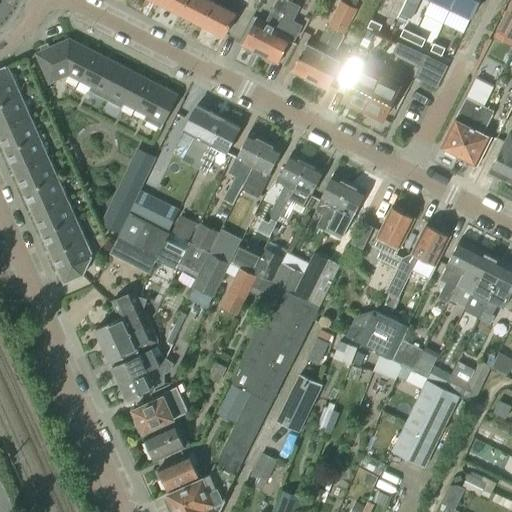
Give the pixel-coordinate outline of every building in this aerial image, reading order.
[(180,14),(187,0),(160,0),(159,3),(180,14)] [(187,0),(180,14),(202,25),(214,3),(208,0),(187,0)] [(276,0),(272,8),(264,24),(255,20),(242,45),(244,46),(245,48),(250,51),(253,50),(260,54),(285,4),(276,0)] [(453,0),(430,0),(429,1),(449,10),(453,0)] [(453,0),(449,10),(470,20),(478,0),(453,0)] [(511,0),(495,32),(511,40),(511,0)] [(335,31),(348,5),(339,1),(326,26),(335,31)] [(202,25),(224,36),(235,14),(214,3),(202,25)] [(285,4),(260,54),(268,58),(268,61),(274,63),(276,63),(278,63),(291,38),(282,34),(294,9),(285,4)] [(348,5),(335,31),(344,35),(357,10),(348,5)] [(381,25),(371,20),(367,27),(378,33),(381,25)] [(303,76),(310,80),(335,31),(326,26),(314,50),(305,45),(292,70),(294,71),(294,74),(300,77),(303,76)] [(403,29),(400,36),(411,41),(414,34),(403,29)] [(326,88),(328,89),(341,64),(332,59),(344,35),(335,31),(310,80),(318,83),(318,86),(324,89),(326,88)] [(411,41),(421,47),(425,39),(414,34),(411,41)] [(511,45),(488,36),(474,71),(483,75),(489,59),(506,66),(511,50),(511,45)] [(144,120),(160,128),(178,95),(69,38),(36,53),(50,84),(68,76),(90,87),(88,91),(122,108),(124,104),(146,116),(144,120)] [(408,47),(397,42),(392,52),(403,57),(408,47)] [(433,43),(430,51),(441,56),(445,48),(433,43)] [(419,66),(442,77),(447,66),(425,55),(419,66)] [(343,99),(363,109),(382,72),(362,62),(343,99)] [(0,104),(21,95),(8,65),(0,68),(0,104)] [(442,77),(419,66),(414,76),(436,88),(442,77)] [(382,72),(363,109),(384,120),(402,83),(382,72)] [(0,129),(31,116),(21,95),(0,104),(0,129)] [(466,97),(456,117),(440,148),(441,148),(442,147),(450,151),(449,153),(458,157),(480,113),(484,106),(466,97)] [(190,165),(198,169),(224,118),(197,105),(183,131),(194,136),(184,155),(193,160),(190,165)] [(480,113),(458,157),(466,162),(467,160),(476,164),(475,166),(476,166),(492,135),(484,131),(491,118),(480,113)] [(0,129),(0,139),(6,153),(40,137),(31,116),(0,129)] [(240,127),(224,118),(198,169),(207,173),(219,150),(227,153),(240,127)] [(510,130),(490,170),(489,171),(498,175),(497,177),(504,181),(511,165),(511,127),(511,128),(511,130),(510,130)] [(225,199),(233,203),(241,188),(252,167),(266,140),(249,131),(235,158),(229,172),(237,176),(225,199)] [(49,157),(40,137),(6,153),(15,172),(49,157)] [(282,149),(266,140),(252,167),(241,188),(258,198),(270,174),(269,174),(282,149)] [(119,233),(130,212),(141,190),(156,157),(137,148),(100,224),(119,233)] [(277,222),(280,216),(285,206),(308,161),(291,153),(277,180),(285,184),(271,211),(271,218),(269,222),(275,226),(277,222)] [(15,172),(24,192),(58,177),(49,157),(15,172)] [(324,170),(308,161),(285,206),(280,216),(288,220),(297,202),(305,206),(324,170)] [(318,227),(325,231),(349,183),(333,174),(315,210),(323,214),(317,226),(318,227)] [(67,198),(58,177),(24,192),(33,213),(67,198)] [(366,191),(349,183),(325,231),(336,236),(347,214),(353,217),(366,191)] [(130,212),(168,232),(180,209),(141,190),(130,212)] [(33,213),(42,233),(77,218),(67,198),(33,213)] [(394,208),(392,207),(372,245),(380,248),(376,258),(382,260),(370,284),(385,292),(403,257),(396,253),(414,218),(412,217),(411,219),(405,216),(406,214),(404,213),(403,210),(397,207),(394,208)] [(170,233),(168,232),(130,212),(119,233),(117,237),(118,239),(157,259),(170,233)] [(171,233),(188,242),(197,223),(180,214),(171,233)] [(86,238),(77,218),(42,233),(51,253),(86,238)] [(361,221),(354,237),(366,243),(374,228),(361,221)] [(403,257),(385,292),(398,298),(415,266),(411,265),(413,261),(410,259),(413,254),(414,255),(434,265),(449,236),(447,235),(446,232),(440,229),(437,230),(426,224),(411,253),(403,257)] [(191,241),(207,249),(215,234),(199,226),(191,241)] [(318,227),(315,232),(322,236),(325,231),(318,227)] [(183,254),(188,242),(171,233),(164,248),(179,256),(181,253),(183,254)] [(84,274),(93,254),(86,238),(51,253),(64,283),(84,274)] [(231,262),(252,272),(263,249),(242,239),(231,262)] [(476,247),(460,239),(439,280),(446,283),(438,298),(448,303),(450,299),(476,247)] [(198,276),(210,253),(190,243),(178,266),(198,276)] [(491,255),(476,247),(450,299),(465,306),(491,255)] [(272,282),(277,271),(284,257),(266,248),(252,273),(272,282)] [(314,252),(304,273),(294,292),(307,299),(307,301),(320,307),(340,267),(341,265),(314,252)] [(210,253),(198,276),(193,287),(213,297),(230,262),(210,253)] [(506,263),(491,255),(465,306),(463,310),(479,318),(483,311),(487,302),(506,263)] [(273,282),(294,292),(304,273),(283,262),(273,282)] [(491,315),(497,304),(504,308),(511,291),(511,265),(506,263),(487,302),(483,311),(491,315)] [(240,269),(228,294),(242,302),(255,276),(240,269)] [(257,276),(250,290),(271,301),(273,298),(279,287),(257,276)] [(271,301),(231,383),(251,393),(272,403),(320,307),(307,301),(297,296),(279,287),(273,298),(271,301)] [(120,318),(95,329),(96,330),(94,331),(98,339),(100,338),(103,345),(151,324),(144,308),(147,299),(137,296),(134,291),(112,301),(120,318)] [(365,346),(380,353),(394,360),(403,340),(409,327),(380,313),(365,346)] [(151,324),(103,345),(106,353),(104,353),(108,362),(110,361),(111,362),(158,341),(151,324)] [(316,337),(307,359),(319,365),(328,343),(316,337)] [(394,360),(403,365),(413,370),(424,350),(403,340),(394,360)] [(350,365),(357,347),(339,341),(333,359),(350,365)] [(117,376),(120,383),(162,364),(165,359),(162,353),(157,355),(153,347),(112,366),(113,367),(111,368),(114,377),(117,376)] [(424,350),(413,370),(428,377),(433,366),(437,357),(424,350)] [(511,356),(499,351),(494,365),(509,370),(511,361),(511,356)] [(364,354),(357,352),(353,362),(360,365),(364,354)] [(396,380),(397,376),(403,365),(394,360),(380,353),(373,371),(396,380)] [(166,358),(165,359),(162,364),(120,383),(123,390),(121,391),(125,400),(127,399),(128,400),(164,383),(164,373),(170,371),(174,364),(166,358)] [(480,360),(469,384),(480,389),(490,369),(491,366),(480,360)] [(216,361),(208,377),(219,383),(227,368),(216,361)] [(433,366),(428,377),(427,378),(447,388),(452,375),(450,374),(433,366)] [(322,384),(299,373),(276,420),(299,431),(322,384)] [(452,375),(447,388),(474,401),(480,389),(469,384),(461,380),(452,375)] [(459,396),(426,379),(391,451),(424,467),(459,396)] [(249,393),(230,384),(222,401),(241,411),(249,393)] [(165,395),(132,410),(137,420),(135,421),(140,431),(142,430),(143,433),(178,417),(187,413),(176,388),(164,393),(165,395)] [(217,511),(272,403),(251,393),(211,474),(168,494),(176,511),(217,511)] [(180,422),(176,424),(176,422),(145,437),(149,446),(147,447),(152,458),(154,457),(155,460),(187,446),(186,445),(189,443),(180,422)] [(190,454),(159,468),(163,478),(162,479),(166,489),(168,488),(169,490),(199,476),(194,464),(198,462),(193,452),(190,454)] [(252,473),(267,480),(277,460),(262,452),(252,473)] [(480,496),(481,495),(488,499),(496,483),(483,476),(481,480),(468,474),(462,487),(465,488),(480,496)] [(284,490),(275,511),(292,511),(299,495),(284,490)] [(388,497),(377,492),(373,500),(384,505),(388,497)] [(360,511),(364,506),(355,502),(349,511),(360,511)]
